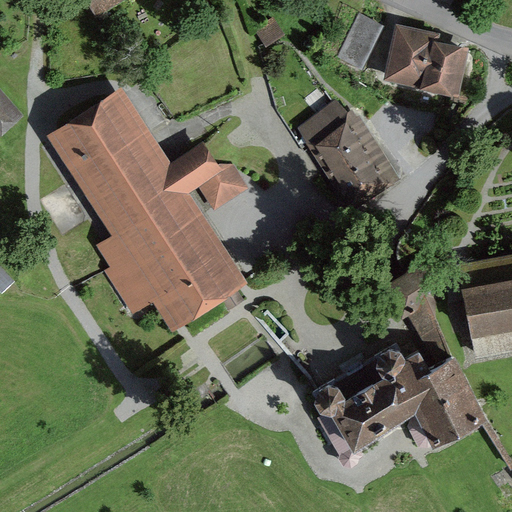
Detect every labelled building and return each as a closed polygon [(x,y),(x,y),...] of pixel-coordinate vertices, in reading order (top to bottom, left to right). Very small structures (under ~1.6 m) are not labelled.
[(360,14),(339,56),(362,67),(382,25),(360,14)] [(256,30),(265,42),(282,31),(273,18),(256,30)] [(399,27),(388,75),(454,89),(462,49),(433,43),(435,35),(399,27)] [(230,281),(174,193),(195,180),(182,160),(161,173),(113,99),(64,132),(125,226),(101,242),(141,305),(165,289),(181,313),(230,281)] [(0,124),(11,115),(0,101),(0,124)] [(314,143),(352,202),(385,180),(345,118),(314,143)] [(213,168),(200,148),(182,160),(195,180),(196,179),(215,205),(245,186),(231,164),(220,164),(213,168)] [(511,256),(458,267),(466,309),(475,352),(511,344),(511,256)] [(431,260),(406,274),(406,273),(384,285),(388,293),(386,294),(395,309),(397,308),(402,316),(408,312),(438,362),(428,367),(418,350),(405,357),(396,342),(313,391),(325,414),(334,408),(354,444),(417,404),(436,441),(484,418),(451,355),(435,315),(435,267),(431,260)]
